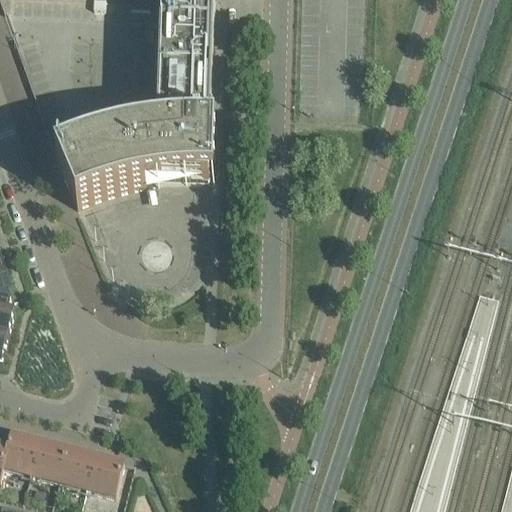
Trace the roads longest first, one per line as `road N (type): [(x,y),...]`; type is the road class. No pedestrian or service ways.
road 1 (secondary): [(463,0),(298,511)]
road 2 (secondary): [(326,511),(490,0)]
road 3 (residential): [(269,346),(279,0)]
road 4 (residential): [(98,348),(59,293),(0,121)]
road 5 (residential): [(269,346),(253,364),(98,348)]
road 6 (residential): [(98,348),(77,419),(0,401)]
